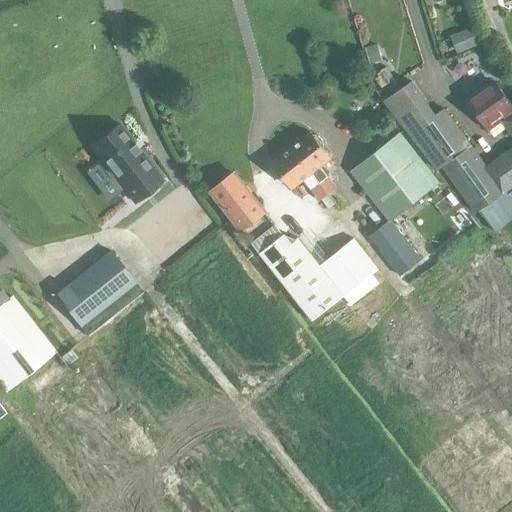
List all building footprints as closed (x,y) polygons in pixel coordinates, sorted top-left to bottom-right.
[(453,36),(459,51),(481,42),(475,27),(453,36)] [(378,43),(365,48),(371,67),(384,62),(378,43)] [(386,66),(371,76),(386,98),(401,87),(386,66)] [(470,101),(489,128),(490,129),(503,120),(511,133),(511,147),(486,166),(445,108),(436,114),(412,80),(401,87),(386,98),(383,100),(437,170),(442,166),(476,213),(480,209),(497,232),(511,218),(511,103),(496,82),(470,101)] [(119,124),(91,146),(102,160),(103,162),(100,165),(110,178),(113,175),(124,189),(134,201),(162,179),(119,124)] [(313,134),(312,134),(310,132),(291,147),(328,193),(337,186),(321,166),(331,159),(323,148),(323,146),(323,145),(323,143),(323,141),(322,140),(322,139),(321,138),(319,136),(318,135),(317,135),(315,134),(313,134)] [(351,171),(389,220),(390,222),(440,183),(401,133),(351,171)] [(328,193),(291,147),(272,161),(293,188),(304,180),(319,200),(328,193)] [(234,173),(212,190),(242,228),(264,211),(234,173)] [(420,259),(390,222),(389,220),(369,235),(400,275),(420,259)] [(260,253),(312,321),(344,296),(320,265),(320,264),(299,237),(296,239),(284,233),(260,253)] [(351,304),(385,276),(354,237),(320,264),(320,265),(344,296),(351,304)] [(54,293),(87,335),(143,291),(110,249),(54,293)] [(0,304),(9,298),(0,286),(0,304)] [(0,388),(4,393),(57,351),(12,295),(9,298),(0,304),(0,388)]
